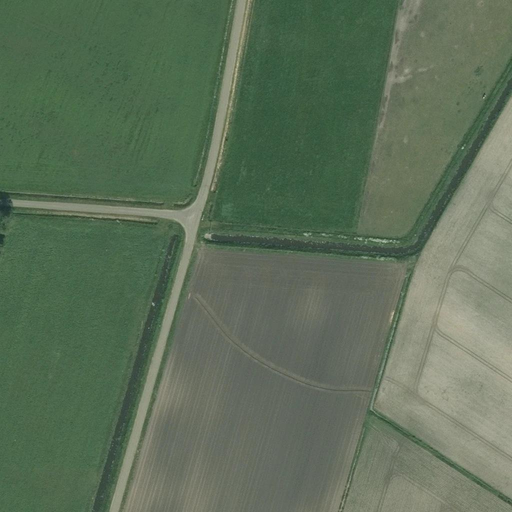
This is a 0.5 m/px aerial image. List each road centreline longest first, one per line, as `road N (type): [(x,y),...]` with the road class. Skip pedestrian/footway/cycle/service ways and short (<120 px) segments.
road 1 (unclassified): [(114,511),(196,215)]
road 2 (unclassified): [(196,215),(241,0)]
road 3 (unclassified): [(196,215),(0,203)]
